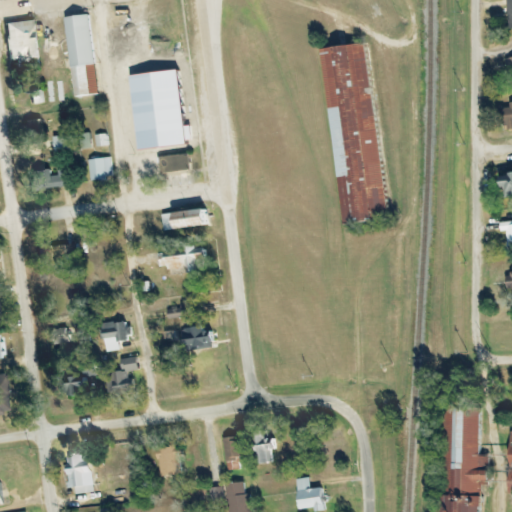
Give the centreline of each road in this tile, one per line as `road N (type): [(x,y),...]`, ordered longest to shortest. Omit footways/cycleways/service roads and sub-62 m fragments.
road 1 (residential): [(201,0),(259,403)]
road 2 (residential): [(57,511),(0,114)]
road 3 (residential): [(488,353),(484,0)]
road 4 (residential): [(259,403),(0,439)]
road 5 (residential): [(0,227),(227,196)]
road 6 (residential): [(0,17),(132,0)]
